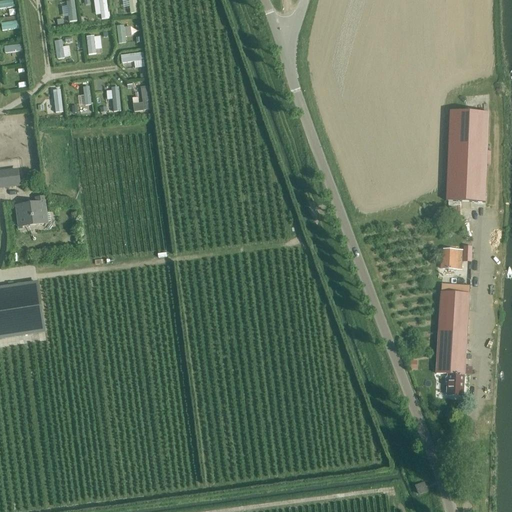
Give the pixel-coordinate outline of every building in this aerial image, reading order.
[(107,0),(99,0),(102,20),(109,20),(107,0)] [(137,0),(128,0),(130,15),(139,14),(137,0)] [(15,1),(6,2),(6,12),(16,11),(15,1)] [(67,3),(69,23),(78,22),(75,2),(67,3)] [(11,13),(3,12),(2,25),(10,26),(11,13)] [(124,26),(117,27),(119,45),(127,44),(124,26)] [(87,37),(89,56),(97,56),(95,36),(87,37)] [(65,60),(62,42),(55,43),(57,60),(65,60)] [(22,46),(5,48),(6,54),(23,53),(22,46)] [(143,54),(121,57),(122,64),(144,62),(143,54)] [(148,87),(141,88),(143,104),(133,105),(134,112),(151,110),(148,87)] [(90,88),(83,89),(85,106),(92,105),(90,88)] [(119,88),(111,89),(114,113),(121,112),(119,88)] [(61,91),(54,92),(55,114),(63,113),(61,91)] [(446,202),(485,203),(489,114),(450,112),(446,202)] [(18,172),(0,174),(0,188),(20,186),(18,172)] [(38,205),(17,207),(20,227),(47,224),(47,222),(51,222),(50,214),(46,215),(44,199),(37,200),(38,205)] [(462,263),(470,263),(472,263),(472,247),(471,247),(464,247),(463,258),(463,257),(462,263)] [(442,259),(441,269),(445,269),(461,270),(462,261),(462,252),(458,252),(444,251),(444,259),(442,259)] [(443,288),(470,290),(471,274),(444,273),(443,288)] [(37,284),(0,289),(0,339),(45,333),(37,284)] [(436,375),(448,376),(447,395),(464,396),(470,296),(441,294),(436,375)] [(416,487),(419,494),(427,491),(424,483),(416,487)]
